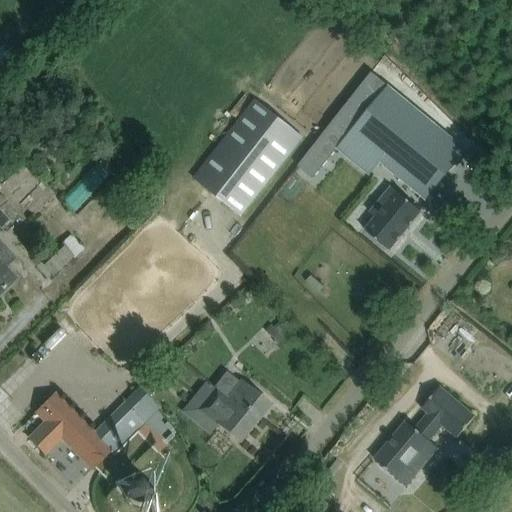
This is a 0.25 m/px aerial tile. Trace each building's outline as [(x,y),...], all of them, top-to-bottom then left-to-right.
[(389,86),(347,137),(426,202),(467,151),(389,86)] [(244,215),(263,191),(304,137),(257,101),(197,179),(244,215)] [(337,150),(346,138),(330,125),(298,166),(313,178),(337,150)] [(83,191),(123,156),(113,145),(73,180),(83,191)] [(376,218),(366,231),(390,250),(420,213),(391,189),(371,213),(376,218)] [(15,258),(0,241),(0,227),(7,220),(0,212),(0,293),(5,289),(15,279),(4,267),(15,258)] [(84,237),(99,226),(88,213),(74,224),(84,237)] [(51,276),(83,249),(71,235),(39,262),(51,276)] [(333,247),(327,258),(344,268),(351,258),(333,247)] [(276,343),(282,337),(270,325),(264,331),(276,343)] [(111,356),(121,349),(106,327),(95,334),(111,356)] [(507,382),(511,373),(511,361),(496,350),(485,366),(507,382)] [(226,372),(214,386),(216,388),(228,398),(227,399),(233,404),(236,401),(259,419),(270,406),(254,393),(242,382),(241,384),(226,372)] [(216,388),(198,410),(218,427),(223,431),(239,444),(259,419),(236,401),(233,404),(227,399),(228,398),(216,388)] [(475,417),(440,388),(422,409),(428,414),(415,430),(406,422),(374,460),(407,487),(439,449),(431,442),(442,428),(456,440),(475,417)] [(138,389),(94,434),(109,450),(114,454),(136,431),(144,424),(158,409),(138,389)] [(44,422),(28,438),(44,453),(60,438),(84,462),(90,469),(93,466),(98,472),(101,475),(109,482),(121,495),(122,483),(133,475),(136,475),(155,457),(157,455),(158,454),(149,444),(136,431),(114,454),(109,450),(94,434),(54,394),(35,413),(44,422)] [(121,495),(121,496),(129,507),(142,509),(143,508),(145,511),(161,511),(153,501),(155,487),(146,477),(136,475),(133,475),(122,483),(121,495)] [(426,500),(446,488),(440,479),(421,490),(426,500)] [(388,510),(395,511),(407,511),(411,503),(393,497),(388,510)]
